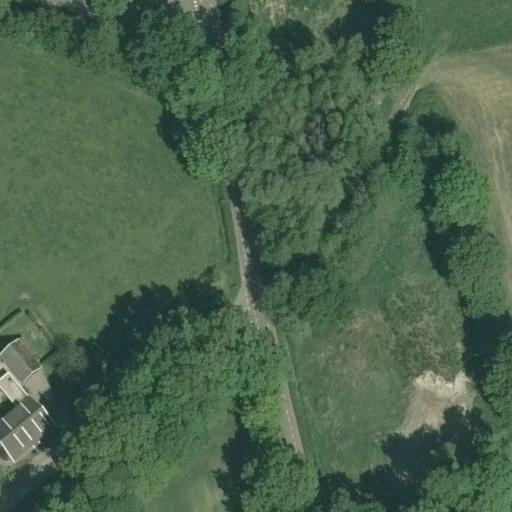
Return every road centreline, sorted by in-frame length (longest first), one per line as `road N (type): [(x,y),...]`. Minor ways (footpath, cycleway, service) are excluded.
road 1 (unclassified): [(0,506),(216,330),(259,317)]
road 2 (tertiary): [(259,317),(202,2)]
road 3 (tertiary): [(308,511),(259,317)]
road 4 (unclassified): [(202,2),(129,11),(49,0)]
